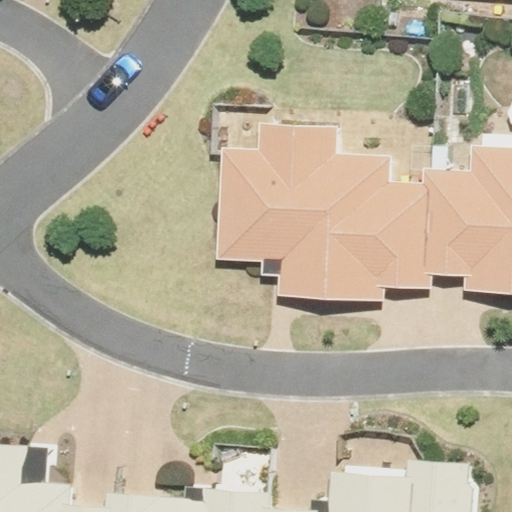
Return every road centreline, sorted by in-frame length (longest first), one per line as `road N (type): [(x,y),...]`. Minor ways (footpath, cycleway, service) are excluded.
road 1 (residential): [(511,372),(270,379),(182,365),(102,331),(47,292),(0,241)]
road 2 (residential): [(119,109),(0,207)]
road 3 (residential): [(0,21),(54,46),(119,109)]
road 4 (residential): [(192,0),(119,109)]
